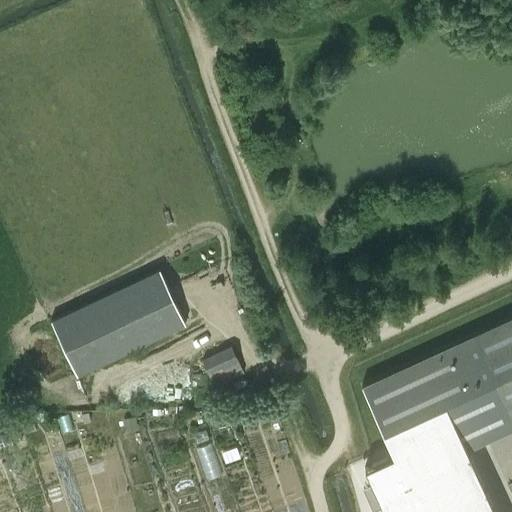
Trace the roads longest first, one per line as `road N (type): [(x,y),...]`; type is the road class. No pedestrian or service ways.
road 1 (track): [(179,1),(311,348),(326,366)]
road 2 (unclassified): [(511,267),(339,350),(326,366)]
